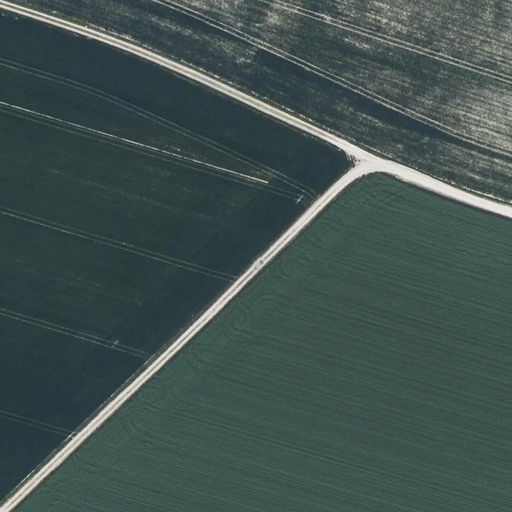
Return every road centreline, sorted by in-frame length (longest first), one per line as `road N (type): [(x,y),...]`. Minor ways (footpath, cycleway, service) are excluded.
road 1 (track): [(511,213),(434,190),(148,56),(0,5)]
road 2 (track): [(374,164),(345,177),(0,509)]
